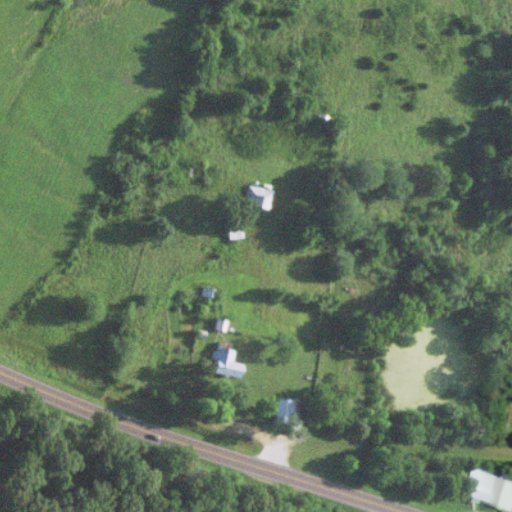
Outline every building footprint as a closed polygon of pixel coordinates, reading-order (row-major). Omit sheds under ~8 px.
[(209,179),(208,169),(189,171),(190,181),(209,179)] [(273,191),(247,187),(244,207),(270,212),(273,191)] [(243,238),(238,218),(223,222),(229,242),(243,238)] [(235,352),(224,348),(225,346),(219,343),(207,370),(235,382),(242,367),(231,362),(235,352)] [(275,425),(301,426),(302,402),(276,401),(275,425)] [(511,510),(511,480),(467,467),(459,496),(511,510)]
